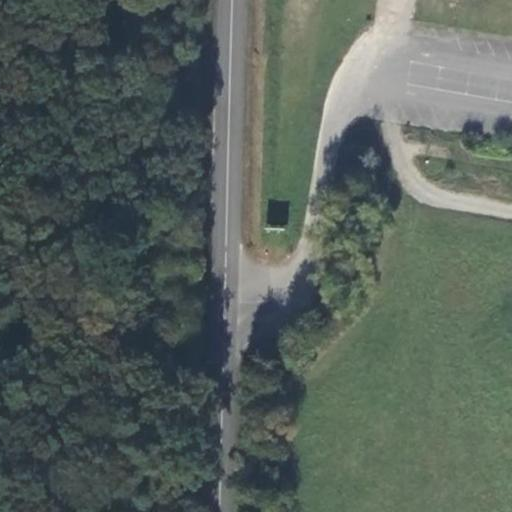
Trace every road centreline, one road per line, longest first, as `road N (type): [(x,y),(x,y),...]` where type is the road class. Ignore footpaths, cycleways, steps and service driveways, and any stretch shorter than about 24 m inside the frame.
road 1 (secondary): [(236,0),(227,302)]
road 2 (unclassified): [(227,302),(267,299),(298,268),(347,83)]
road 3 (secondary): [(227,302),(221,511)]
